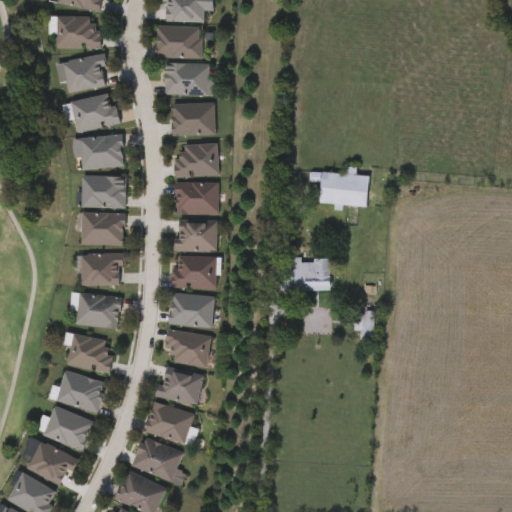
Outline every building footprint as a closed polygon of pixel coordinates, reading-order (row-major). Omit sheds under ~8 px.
[(206,0),(206,24),(167,24),(167,0),(206,0)] [(59,50),(59,18),(101,18),(101,50),(59,50)] [(201,60),(158,60),(158,28),(201,28),(201,60)] [(70,93),(65,63),(105,57),(109,87),(70,93)] [(214,66),(213,97),(166,96),(167,65),(214,66)] [(73,102),(116,94),(122,125),(79,134),(73,102)] [(217,136),(176,136),(176,104),(217,104),(217,136)] [(127,168),(85,171),(82,139),(124,136),(127,168)] [(220,145),(220,178),(178,178),(178,145),(220,145)] [(322,204),(325,173),(373,177),(370,209),(322,204)] [(85,210),(85,178),(128,178),(128,210),(85,210)] [(220,216),(178,216),(178,184),(220,184),(220,216)] [(127,247),(85,247),(85,215),(127,215),(127,247)] [(179,224),(219,224),(219,254),(179,254),(179,224)] [(83,288),(84,257),(124,257),(124,288),(83,288)] [(175,290),(176,258),(218,259),(217,291),(175,290)] [(292,292),(292,261),(333,261),(333,293),(292,292)] [(171,326),(175,295),(217,299),(213,330),(171,326)] [(80,312),(79,311),(80,296),(124,300),(121,331),(78,327),(80,312)] [(371,311),(371,341),(359,341),(359,311),(371,311)] [(108,341),(107,352),(117,354),(113,375),(69,368),(75,336),(108,341)] [(211,367),(171,367),(171,337),(211,337),(211,367)] [(159,399),(166,369),(206,378),(199,408),(159,399)] [(108,383),(101,414),(58,404),(65,373),(108,383)] [(154,404),(197,415),(189,445),(146,434),(154,404)] [(86,452),(43,438),(49,419),(52,421),(57,408),(96,422),(86,452)] [(133,468),(145,439),(185,454),(174,484),(133,468)] [(79,460),(66,488),(29,471),(42,442),(79,460)] [(141,511),(117,500),(131,472),(169,491),(158,511),(141,511)] [(25,511),(9,503),(24,474),(63,495),(54,511),(25,511)]
